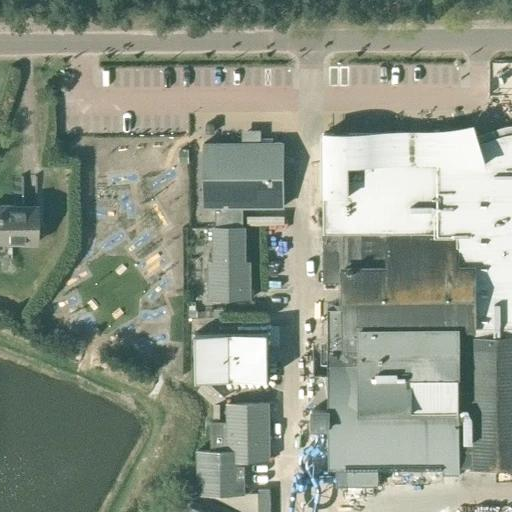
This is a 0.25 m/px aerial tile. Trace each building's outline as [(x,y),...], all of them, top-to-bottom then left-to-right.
[(511,142),(472,142),(468,134),(452,134),(456,142),(441,142),(441,132),(322,133),(323,281),(343,281),(343,309),(327,309),(328,409),(312,409),(312,425),(322,425),(328,425),(328,477),(345,477),(346,482),(346,486),(377,486),(377,469),(442,469),(442,476),(459,476),(459,468),(511,468),(511,142)] [(215,217),(242,217),(242,207),(283,207),(283,143),(260,143),(260,135),(241,135),(241,143),(203,143),(203,207),(215,207),(215,217)] [(178,149),(178,162),(187,162),(187,149),(178,149)] [(13,207),(13,205),(0,205),(0,241),(8,241),(8,243),(36,243),(36,207),(13,207)] [(242,217),(215,217),(215,227),(212,227),(212,269),(208,269),(208,300),(249,300),(249,262),(244,262),(244,227),(242,227),(242,217)] [(225,317),(225,308),(212,309),(213,317),(225,317)] [(195,379),(268,378),(268,330),(195,331),(195,379)] [(268,402),(225,402),(225,422),(209,422),(209,451),(194,452),(195,495),(243,495),(242,460),(269,459),(268,402)] [(269,511),(270,489),(258,489),(258,511),(269,511)]
